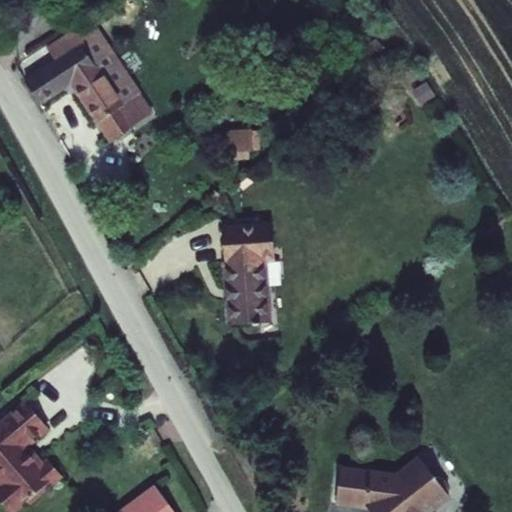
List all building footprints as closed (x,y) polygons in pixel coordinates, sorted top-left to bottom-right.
[(93,33),(28,73),(36,91),(42,102),(84,77),(114,124),(135,109),(139,107),(93,33)] [(227,325),(272,322),(268,260),(274,260),(272,222),(220,226),(227,325)] [(52,388),(30,365),(0,392),(0,442),(7,450),(0,457),(19,478),(47,453),(49,455),(69,438),(54,422),(49,427),(44,421),(40,421),(29,409),(52,388)] [(433,511),(434,511),(451,498),(448,494),(449,487),(439,474),(432,473),(419,456),(395,473),(340,466),(336,506),(371,510),(372,511),(433,511)] [(119,511),(171,511),(185,502),(159,465),(111,502),(119,511)]
